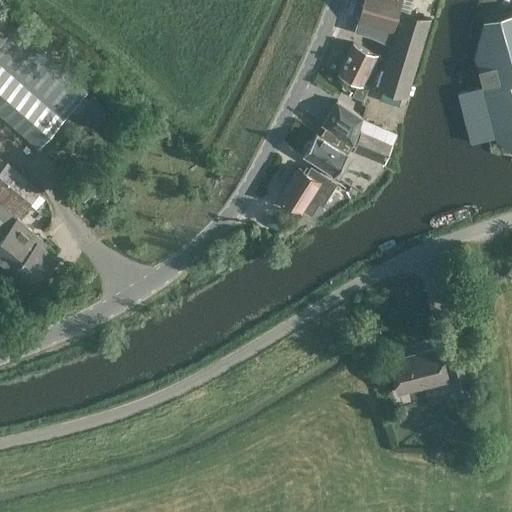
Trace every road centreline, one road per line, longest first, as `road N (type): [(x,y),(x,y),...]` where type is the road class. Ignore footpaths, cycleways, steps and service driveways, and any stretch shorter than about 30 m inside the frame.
road 1 (unclassified): [(0,446),(132,409),(409,257),(511,218)]
road 2 (tertiary): [(338,0),(282,131),(233,214),(205,244),(89,320),(0,358)]
road 3 (track): [(511,346),(476,231)]
